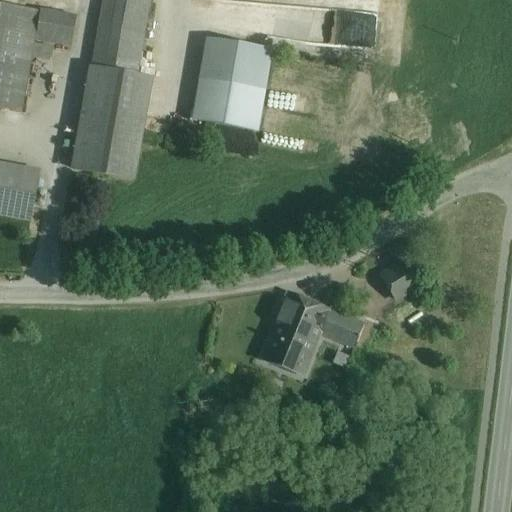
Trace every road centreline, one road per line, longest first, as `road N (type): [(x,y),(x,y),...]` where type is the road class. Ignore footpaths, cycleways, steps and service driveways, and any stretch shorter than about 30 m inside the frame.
road 1 (unclassified): [(0,295),(217,287),(339,262),(477,178),(511,173)]
road 2 (tertiary): [(497,511),(511,391)]
